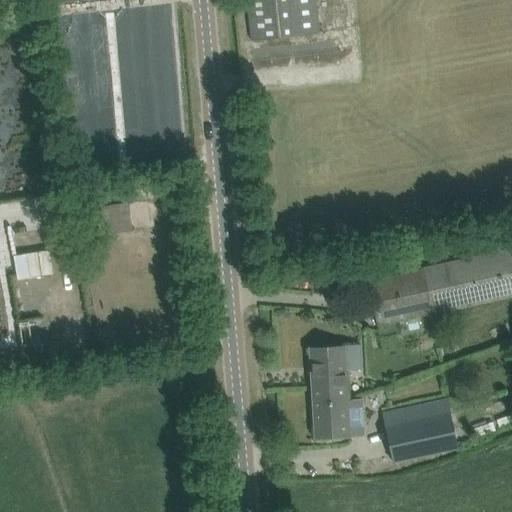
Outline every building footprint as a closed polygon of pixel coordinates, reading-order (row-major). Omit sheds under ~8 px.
[(246,0),(251,40),(271,38),(294,35),(318,33),(314,0),(246,0)] [(128,202),(109,203),(112,233),(130,231),(128,202)] [(368,281),(377,325),(378,325),(381,339),(384,352),(399,349),(396,335),(393,321),(431,313),(431,314),(511,296),(511,266),(508,249),(387,277),(368,281)] [(348,402),(347,400),(346,370),(360,369),(359,346),(309,348),(312,404),(348,402)] [(363,399),(347,400),(348,402),(312,404),(314,438),(366,435),(363,399)] [(382,413),(384,425),(390,452),(392,462),(457,448),(446,399),(382,413)] [(389,462),(375,467),(378,477),(393,472),(389,462)]
